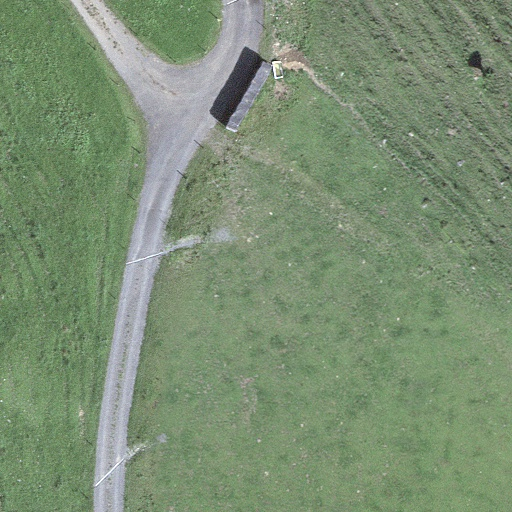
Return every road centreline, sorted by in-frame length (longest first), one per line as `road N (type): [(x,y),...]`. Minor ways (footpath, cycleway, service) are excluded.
road 1 (track): [(210,0),(175,97),(136,274),(99,511)]
road 2 (track): [(96,0),(175,97)]
